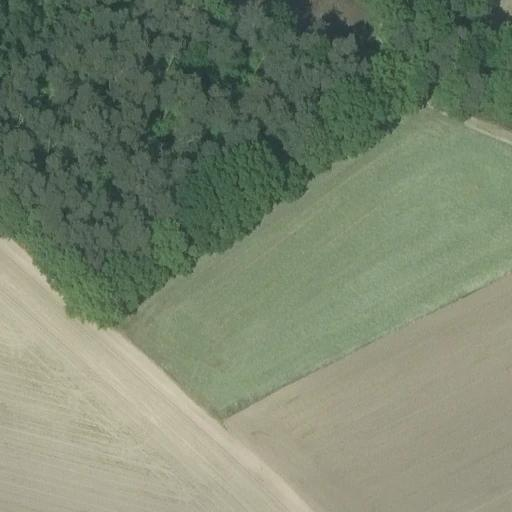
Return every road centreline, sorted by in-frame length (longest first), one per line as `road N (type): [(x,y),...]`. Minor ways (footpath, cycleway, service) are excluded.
road 1 (track): [(0,233),(297,511)]
road 2 (track): [(172,0),(293,39),(422,102),(511,133)]
